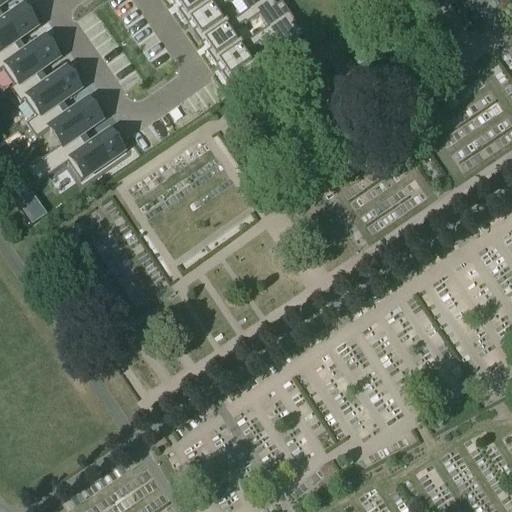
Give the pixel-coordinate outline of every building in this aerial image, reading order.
[(0,0),(0,8),(11,0),(0,0)] [(179,0),(171,6),(171,7),(173,6),(175,4),(180,11),(178,13),(176,14),(185,27),(223,0),(179,0)] [(223,0),(185,27),(186,28),(187,27),(190,25),(195,32),(192,34),(191,35),(200,48),(268,0),(223,0)] [(214,68),(289,16),(281,5),(276,8),(269,0),(268,0),(200,48),(202,47),(204,46),(209,52),(207,54),(205,55),(214,68)] [(0,54),(12,47),(17,43),(35,30),(22,10),(4,23),(0,25),(0,54)] [(289,16),(214,68),(215,69),(216,68),(219,66),(223,73),(221,75),(220,76),(229,90),(258,69),(247,54),(257,47),(259,49),(272,40),(281,54),(303,38),(293,25),(294,24),(289,16)] [(12,47),(0,54),(0,73),(1,73),(13,90),(9,93),(10,94),(34,78),(39,74),(57,61),(44,42),(25,54),(20,58),(12,47)] [(34,78),(10,94),(19,107),(23,104),(35,121),(25,128),(26,129),(55,109),(61,105),(79,92),(65,73),(42,89),(34,78)] [(55,109),(26,129),(35,142),(49,132),(60,150),(28,173),(28,174),(77,140),(101,123),(87,104),(69,117),(63,120),(55,109)] [(112,193),(206,132),(197,118),(103,179),(112,193)] [(77,140),(28,174),(37,187),(66,167),(79,185),(122,155),(109,135),(90,148),(85,152),(77,140)] [(44,219),(33,203),(20,213),(31,229),(44,219)]
